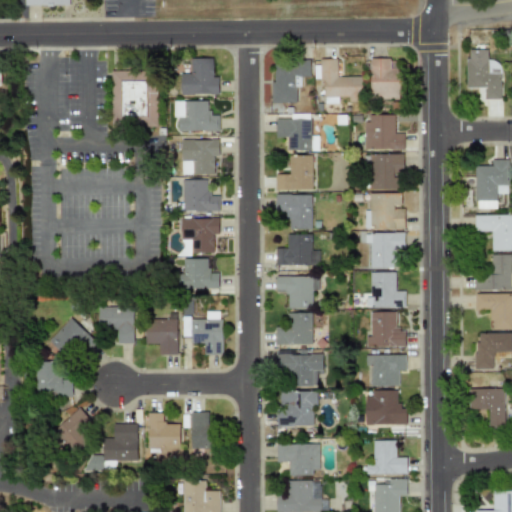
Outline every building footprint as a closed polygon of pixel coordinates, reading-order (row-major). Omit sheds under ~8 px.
[(486,49),(468,49),(468,58),(464,58),(465,88),(483,87),(483,99),(499,99),(498,60),(486,60),(486,49)] [(217,77),(212,77),(212,59),(189,58),(188,73),(179,73),(179,94),(216,95),(217,77)] [(336,59),(320,59),(320,96),(348,97),(348,102),(360,102),(360,77),(335,76),(336,59)] [(369,59),(368,98),(399,99),(400,70),(394,70),(394,59),(369,59)] [(295,103),(295,87),(300,87),(300,77),(309,77),(309,61),(271,61),(271,103),(295,103)] [(155,124),(155,70),(110,70),(110,125),(155,124)] [(172,101),(172,118),(176,118),(176,131),(217,130),(217,115),(207,115),(207,101),(172,101)] [(393,115),(364,114),(363,149),(402,149),(402,133),(393,133),(393,115)] [(274,137),(286,137),(285,150),(316,151),(317,135),(309,135),(310,119),(274,119),(274,137)] [(217,157),(217,140),(179,139),(179,174),(212,175),(212,157),(217,157)] [(365,190),(398,189),(398,173),(402,173),(402,153),(364,155),(365,190)] [(310,155),(287,156),(288,174),(274,174),(274,190),(311,189),(310,155)] [(473,166),(474,209),(495,208),(495,194),(506,194),(506,159),(490,159),(490,165),(473,166)] [(205,179),(180,180),(180,211),(217,211),(217,195),(206,196),(205,179)] [(399,193),(368,193),(368,210),(363,210),(363,229),(402,229),(403,207),(399,207),(399,193)] [(310,195),(274,194),(274,211),(286,211),(286,228),(310,228),(310,195)] [(472,215),(473,231),(490,231),(490,250),(510,250),(510,214),(472,215)] [(179,239),(189,238),(189,253),(212,252),(212,234),(217,234),(217,218),(179,219),(179,239)] [(368,242),(368,268),(393,268),(394,249),(402,249),(403,233),(364,232),(363,242),(368,242)] [(274,248),(274,265),(316,264),(316,250),(310,250),(310,234),(285,234),(285,248),(274,248)] [(472,289),(509,290),(510,255),(489,254),(489,274),(473,274),(472,289)] [(207,259),(182,258),(181,273),(177,273),(177,288),(217,288),(217,273),(207,273),(207,259)] [(393,272),(368,272),(369,297),(364,297),(364,308),(403,307),(403,291),(394,291),(393,272)] [(311,308),(310,276),(274,276),(275,291),(286,291),(286,308),(311,308)] [(511,329),(511,293),(473,293),(473,309),(489,309),(489,329),(511,329)] [(132,343),(131,307),(97,308),(97,329),(116,329),(116,344),(132,343)] [(203,355),(221,354),(220,311),(205,312),(205,318),(181,318),(181,336),(189,336),(189,343),(202,343),(203,355)] [(364,347),(404,347),(403,329),(394,329),(394,312),(368,312),(369,336),(364,336),(364,347)] [(274,344),(310,344),(310,313),(285,313),(285,326),(274,326),(274,344)] [(47,341),(65,358),(74,348),(82,356),(95,342),(69,317),(47,341)] [(157,344),(157,355),(177,355),(176,318),(144,319),(144,344),(157,344)] [(491,352),(509,351),(509,332),(474,333),(475,369),(492,368),(491,352)] [(321,369),(321,354),(275,354),(276,386),(315,386),(315,370),(321,369)] [(404,354),(364,355),(364,365),(368,365),(369,386),(397,385),(397,371),(404,370),(404,354)] [(71,397),(71,379),(60,379),(59,361),(34,362),(35,397),(71,397)] [(487,427),(503,426),(503,388),(468,389),(468,409),(487,409),(487,427)] [(363,424),(404,425),(405,406),(395,406),(395,390),(370,390),(370,396),(363,396),(363,424)] [(315,405),(315,391),(278,391),(278,408),(275,408),(275,426),(311,426),(311,405),(315,405)] [(94,426),(77,408),(50,432),(67,450),(94,426)] [(146,447),(179,447),(178,423),(162,424),(162,412),(146,412),(146,447)] [(189,448),(209,448),(209,412),(189,412),(189,448)] [(136,461),(136,423),(112,424),(112,438),(101,438),(101,465),(98,465),(98,458),(92,458),(92,470),(114,469),(114,461),(136,461)] [(405,457),(394,457),(394,440),(371,440),(371,464),(365,464),(365,473),(405,474),(405,457)] [(317,443),(274,444),(275,461),(287,461),(287,475),(317,474),(317,443)] [(397,511),(397,495),(405,496),(405,479),(387,479),(387,485),(369,484),(369,490),(371,490),(371,511),(397,511)] [(217,511),(217,491),(204,491),(204,480),(181,480),(181,511),(217,511)] [(286,480),(286,495),(274,495),(274,511),(319,511),(319,480),(286,480)] [(474,511),(511,511),(511,509),(511,491),(491,491),(491,510),(474,510),(474,511)]
